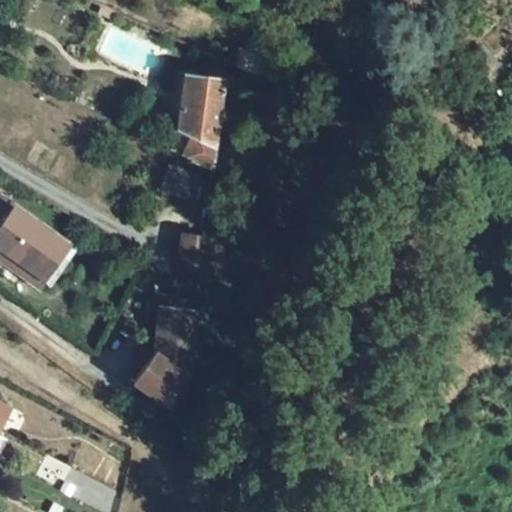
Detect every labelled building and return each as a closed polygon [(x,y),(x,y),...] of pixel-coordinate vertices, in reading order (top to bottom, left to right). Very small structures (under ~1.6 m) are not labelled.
[(356,0),(332,0),(348,26),(364,13),(356,0)] [(239,47),(230,64),(254,76),(263,58),(239,47)] [(268,61),(263,58),(254,76),(269,83),(268,61)] [(208,69),(207,78),(223,79),(224,71),(208,69)] [(185,75),(177,130),(180,132),(194,138),(185,157),(212,170),(223,79),(207,78),(185,75)] [(175,140),(169,149),(185,157),(194,138),(180,132),(176,140),(175,140)] [(170,164),(161,189),(178,195),(177,196),(192,201),(193,199),(199,180),(202,174),(187,169),(187,170),(170,164)] [(199,180),(193,199),(210,203),(211,182),(199,180)] [(0,196),(0,249),(25,267),(20,273),(40,287),(70,246),(0,196)] [(103,221),(97,231),(119,244),(126,232),(104,219),(103,221)] [(133,236),(126,232),(119,244),(125,247),(133,236)] [(186,238),(180,237),(177,258),(182,260),(186,238)] [(206,242),(186,238),(182,260),(201,272),(206,242)] [(0,249),(0,258),(20,273),(25,267),(0,249)] [(162,305),(156,349),(190,374),(193,346),(197,310),(162,305)] [(190,374),(156,349),(131,384),(182,417),(190,374)] [(209,379),(190,374),(182,417),(202,421),(209,379)] [(0,424),(10,405),(0,400),(0,424)]
